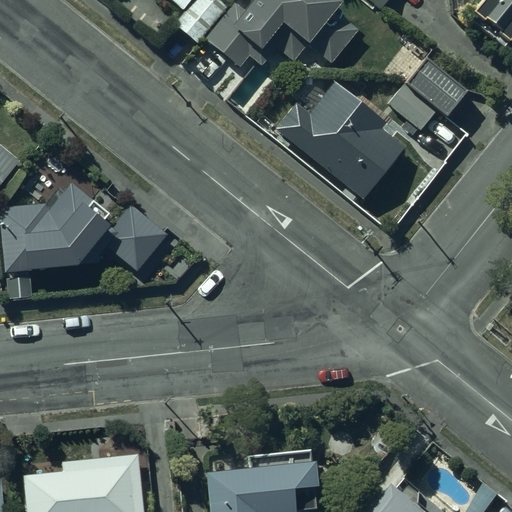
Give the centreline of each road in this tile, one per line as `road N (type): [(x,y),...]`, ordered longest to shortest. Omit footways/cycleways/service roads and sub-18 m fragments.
road 1 (residential): [(0,7),(392,325)]
road 2 (residential): [(0,371),(392,325)]
road 3 (residential): [(511,186),(392,325)]
road 4 (residential): [(392,325),(511,422)]
